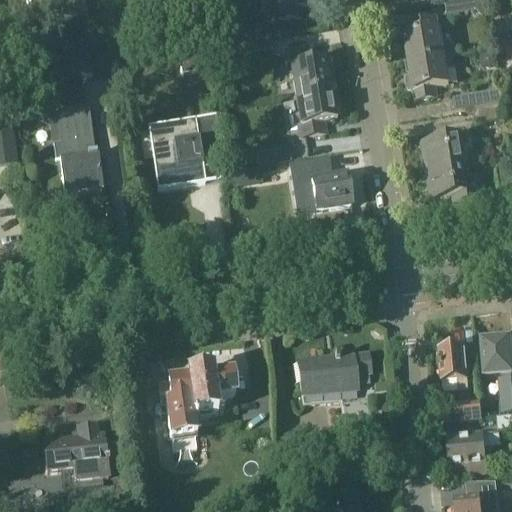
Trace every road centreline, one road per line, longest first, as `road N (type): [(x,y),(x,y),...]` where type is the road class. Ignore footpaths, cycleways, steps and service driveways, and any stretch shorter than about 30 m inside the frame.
road 1 (tertiary): [(402,281),(0,340)]
road 2 (residential): [(402,281),(358,0)]
road 3 (unclassified): [(424,511),(402,281)]
